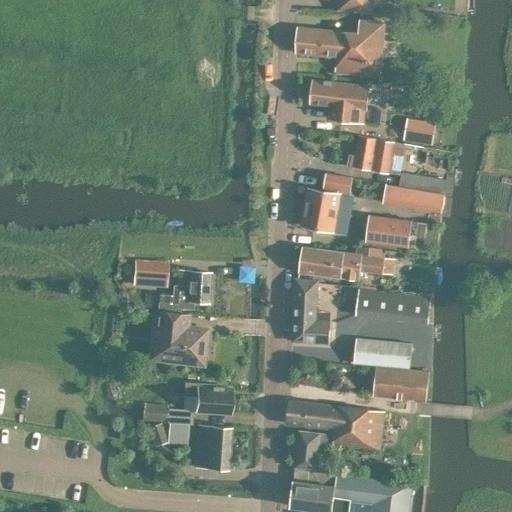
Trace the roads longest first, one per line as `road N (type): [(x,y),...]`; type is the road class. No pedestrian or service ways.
road 1 (tertiary): [(268,507),(287,0)]
road 2 (residential): [(96,470),(117,494),(268,507)]
